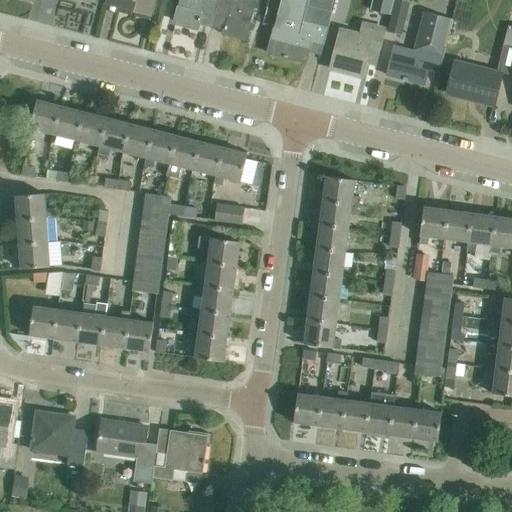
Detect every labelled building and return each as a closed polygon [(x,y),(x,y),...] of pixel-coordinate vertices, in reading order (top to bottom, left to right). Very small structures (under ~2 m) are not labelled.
[(119,0),(117,7),(151,16),(154,0),(119,0)] [(180,0),(175,22),(199,28),(200,24),(212,27),(218,0),(180,0)] [(218,0),(212,27),(224,30),(223,34),(247,40),(257,0),(218,0)] [(373,0),(371,9),(390,14),(393,0),(373,0)] [(410,2),(402,0),(395,0),(387,32),(402,36),(410,2)] [(275,25),(268,53),(306,63),(308,52),(309,48),(321,51),(327,28),(329,29),(333,12),(307,5),(299,31),(275,25)] [(419,43),(416,53),(394,47),(387,75),(424,85),(428,70),(440,73),(453,19),(424,12),(416,43),(419,43)] [(331,69),(362,77),(367,55),(379,58),(386,31),(362,24),(358,41),(339,36),(331,69)] [(498,72),(511,75),(511,47),(504,46),(498,72)] [(454,65),(448,91),(495,103),(501,77),(454,65)] [(53,136),(61,106),(37,100),(29,130),(53,136)] [(76,142),(84,112),(61,106),(53,136),(76,142)] [(100,148),(107,118),(84,112),(76,142),(100,148)] [(123,153),(130,124),(107,118),(100,148),(99,154),(110,156),(111,150),(123,153)] [(147,159),(154,130),(130,124),(123,153),(124,154),(122,160),(130,163),(132,156),(147,159)] [(155,161),(169,165),(177,136),(154,130),(147,159),(145,165),(153,167),(155,161)] [(181,168),(193,171),(201,142),(177,136),(169,165),(170,165),(167,176),(179,178),(181,168)] [(193,171),(216,177),(217,177),(224,147),(201,142),(193,171)] [(217,177),(216,177),(214,185),(222,187),(224,179),(240,183),(247,153),(224,147),(217,177)] [(22,175),(35,177),(37,168),(24,166),(22,175)] [(57,181),(70,183),(72,173),(59,171),(57,181)] [(72,173),(70,183),(83,185),(85,175),(72,173)] [(326,177),(323,202),(352,206),(352,205),(360,206),(361,197),(353,196),(355,181),(326,177)] [(105,188),(117,189),(118,182),(118,180),(106,178),(105,188)] [(118,182),(117,189),(131,191),(132,182),(118,180),(118,182)] [(396,199),(406,200),(407,187),(398,186),(396,199)] [(44,193),(14,195),(16,219),(46,217),(55,217),(55,209),(45,209),(44,193)] [(168,215),(169,207),(156,205),(157,197),(145,195),(142,212),(168,215)] [(170,198),(157,197),(156,205),(169,207),(170,198)] [(323,202),(320,226),(349,229),(352,206),(323,202)] [(215,221),(242,225),(244,209),(217,205),(215,221)] [(429,238),(445,240),(448,211),(424,208),(419,244),(429,245),(429,238)] [(100,211),(98,224),(107,225),(109,212),(100,211)] [(445,240),(468,243),(472,214),(448,211),(445,240)] [(142,212),(140,228),(165,231),(168,215),(142,212)] [(477,244),(492,246),(496,217),(472,214),(468,243),(467,250),(476,251),(477,244)] [(16,219),(18,245),(48,243),(46,217),(16,219)] [(492,246),(491,253),(500,254),(501,247),(511,248),(511,219),(496,217),(492,246)] [(393,221),(391,234),(401,236),(403,223),(393,221)] [(107,225),(98,224),(96,236),(105,238),(107,225)] [(320,226),(317,249),(346,253),(349,229),(320,226)] [(140,228),(138,244),(163,247),(165,231),(140,228)] [(401,236),(391,234),(389,247),(399,248),(401,236)] [(210,249),(208,263),(239,267),(242,243),(200,237),(199,248),(210,249)] [(48,243),(18,245),(19,270),(49,268),(48,243)] [(138,244),(136,260),(161,263),(163,247),(138,244)] [(317,249),(314,273),(342,277),(346,253),(317,249)] [(417,254),(415,272),(427,273),(430,256),(417,254)] [(92,270),(101,272),(103,258),(94,257),(92,270)] [(167,270),(177,271),(178,258),(169,257),(167,270)] [(136,260),(134,275),(159,279),(161,263),(136,260)] [(208,263),(205,287),(235,292),(239,267),(208,263)] [(387,269),(385,282),(395,283),(396,270),(387,269)] [(426,281),(426,280),(427,273),(415,272),(414,280),(426,281)] [(314,273),(311,297),(339,301),(342,277),(314,273)] [(439,282),(440,274),(427,273),(426,280),(439,282)] [(73,283),(86,284),(87,276),(74,274),(73,283)] [(439,282),(452,284),(453,276),(440,274),(439,282)] [(159,279),(134,275),(132,291),(157,295),(159,279)] [(87,276),(86,284),(99,286),(100,278),(87,276)] [(474,287),(486,288),(487,280),(475,278),(474,287)] [(452,284),(439,282),(426,280),(426,281),(414,375),(440,378),(452,284)] [(487,280),(486,288),(499,290),(500,281),(487,280)] [(395,283),(385,282),(383,295),(393,296),(395,283)] [(201,311),(232,315),(235,292),(205,287),(201,309),(201,311)] [(164,292),(162,306),(172,307),(174,293),(164,292)] [(311,297),(308,320),(336,324),(339,301),(311,297)] [(511,298),(505,298),(502,321),(502,322),(511,323),(511,298)] [(456,302),(454,316),(463,317),(465,303),(456,302)] [(97,303),(96,316),(81,314),(77,344),(101,348),(105,317),(106,318),(108,304),(97,303)] [(172,307),(162,306),(160,317),(170,318),(172,307)] [(30,338),(53,341),(58,311),(34,307),(30,338)] [(200,318),(198,333),(198,335),(229,339),(232,315),(201,311),(201,309),(195,308),(193,317),(200,318)] [(53,341),(77,344),(81,314),(58,311),(53,341)] [(463,317),(454,316),(453,328),(462,329),(463,317)] [(101,348),(125,351),(129,321),(106,318),(105,317),(101,348)] [(380,317),(379,330),(388,331),(390,318),(380,317)] [(336,324),(308,320),(305,344),(333,348),(341,349),(342,340),(334,339),(336,324)] [(376,337),(377,322),(346,320),(345,335),(376,337)] [(495,320),(494,329),(501,330),(499,346),(511,347),(511,323),(502,322),(502,321),(495,320)] [(129,321),(125,351),(149,354),(153,324),(129,321)] [(388,331),(379,330),(377,342),(387,343),(388,331)] [(198,335),(198,333),(191,332),(191,334),(190,341),(197,342),(195,359),(225,363),(229,339),(198,335)] [(156,353),(166,354),(167,341),(157,340),(156,353)] [(511,347),(499,346),(496,369),(511,371),(511,347)] [(450,349),(448,363),(457,364),(459,350),(450,349)] [(317,352),(304,351),(303,359),(316,361),(317,352)] [(341,356),(329,354),(328,354),(327,362),(340,364),(341,356)] [(362,367),(376,369),(377,361),(363,359),(362,367)] [(377,361),(376,369),(388,371),(389,362),(377,361)] [(457,364),(448,363),(445,387),(454,388),(457,364)] [(511,371),(496,369),(493,394),(511,396),(511,371)] [(319,426),(344,430),(347,401),(349,392),(339,391),(338,400),(323,398),(319,426)] [(294,423),(319,426),(323,398),(298,394),(294,423)] [(344,430),(367,433),(371,404),(347,401),(344,430)] [(367,433),(390,436),(393,407),(371,404),(367,433)] [(0,407),(0,467),(14,469),(17,445),(4,443),(9,408),(0,407)] [(390,436),(414,439),(418,410),(393,407),(390,436)] [(418,410),(414,439),(438,442),(442,413),(418,410)] [(67,466),(83,468),(87,444),(70,442),(74,418),(36,412),(30,451),(68,457),(67,466)] [(152,479),(154,467),(157,446),(145,445),(147,429),(102,422),(97,453),(137,459),(133,485),(151,487),(152,479)] [(165,469),(154,467),(152,479),(172,482),(174,471),(202,475),(208,437),(160,430),(157,453),(167,454),(165,469)]
